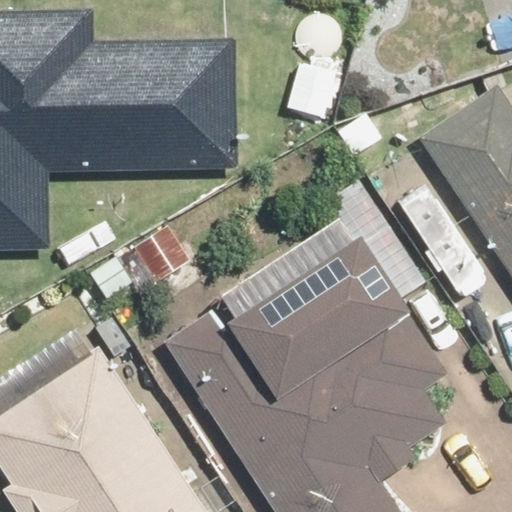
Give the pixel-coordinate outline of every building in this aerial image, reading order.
[(0,249),(38,249),(36,161),(222,157),(220,38),(83,41),(82,9),(0,10),(0,249)] [(300,57),(303,60),(287,58),(280,107),(322,114),(329,65),(325,61),(328,59),(332,57),(335,54),(337,50),(339,46),(340,42),(340,38),(340,34),(339,30),(337,26),(335,22),(332,19),(329,17),(325,15),(321,14),(317,13),(313,13),(309,14),(305,15),(301,17),(298,20),(295,23),(293,27),(292,31),(291,35),(290,39),(291,43),(292,47),(294,51),(297,54),(300,57)] [(511,318),(503,324),(511,337),(511,112),(504,118),(485,90),(411,139),(511,289),(511,318)] [(245,166),(162,219),(190,262),(273,208),(245,166)] [(423,187),(393,208),(455,298),(485,277),(423,187)] [(149,339),(262,511),(396,511),(377,481),(412,458),(402,443),(436,421),(413,386),(435,371),(394,309),(387,314),(336,236),(329,240),(315,220),(195,297),(200,305),(149,339)] [(161,222),(125,246),(147,281),(184,257),(161,222)] [(201,511),(90,337),(0,394),(0,504),(5,511),(201,511)]
